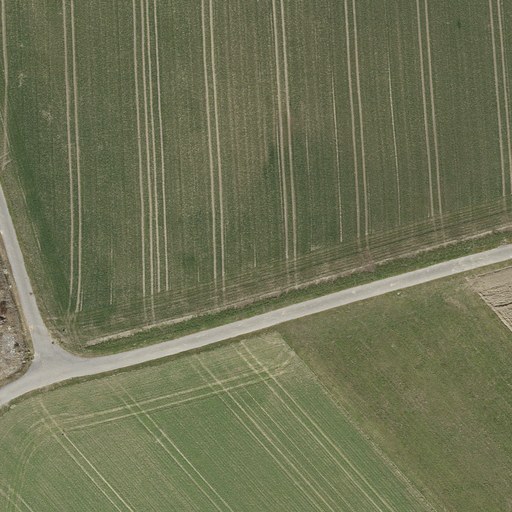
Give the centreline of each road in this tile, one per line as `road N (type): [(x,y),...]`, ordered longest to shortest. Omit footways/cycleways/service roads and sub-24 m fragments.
road 1 (track): [(511,253),(54,373),(0,403)]
road 2 (track): [(54,373),(0,187)]
